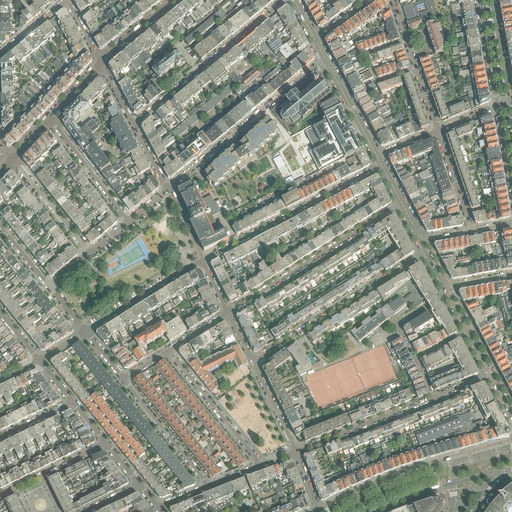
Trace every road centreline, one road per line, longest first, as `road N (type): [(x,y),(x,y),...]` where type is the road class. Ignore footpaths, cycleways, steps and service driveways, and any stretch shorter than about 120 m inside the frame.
road 1 (residential): [(427,251),(252,361)]
road 2 (residential): [(228,313),(402,204)]
road 3 (residential): [(325,60),(168,189)]
road 4 (residential): [(381,165),(202,259)]
road 5 (residential): [(133,125),(284,0)]
road 6 (residential): [(295,452),(433,398)]
road 7 (residential): [(259,466),(168,350)]
road 8 (secondary): [(458,461),(327,511)]
road 9 (residential): [(208,486),(121,379)]
road 10 (residential): [(85,332),(202,259)]
road 11 (residential): [(437,130),(391,0)]
road 12 (residential): [(49,118),(128,221)]
road 13 (residential): [(12,158),(88,254)]
